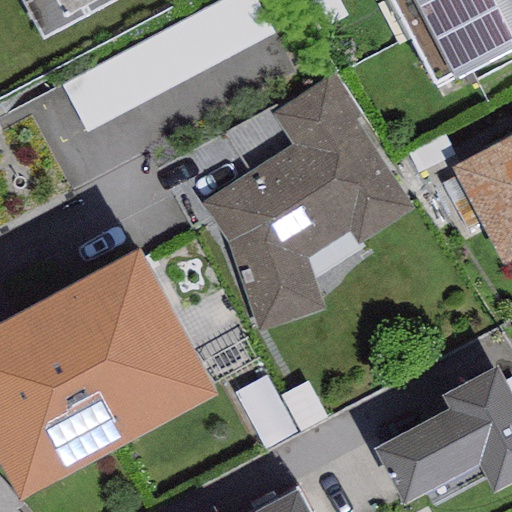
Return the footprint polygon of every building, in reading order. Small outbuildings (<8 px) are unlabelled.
[(18,0),(42,43),(119,0),(18,0)] [(97,127),(286,35),(268,0),(234,0),(73,78),(97,127)] [(511,0),(383,0),(435,97),(511,56),(511,0)] [(336,77),(274,115),(291,144),(204,204),(228,235),(255,334),(322,313),(306,260),(350,234),(359,248),(413,214),(356,124),(364,116),(336,77)] [(511,140),(451,172),(498,264),(511,257),(511,140)] [(139,263),(0,337),(0,477),(18,511),(216,405),(139,263)] [(511,400),(498,373),(441,402),(449,418),(374,456),(402,511),(477,472),(492,501),(511,490),(511,400)] [(305,511),(298,497),(269,511),(305,511)]
